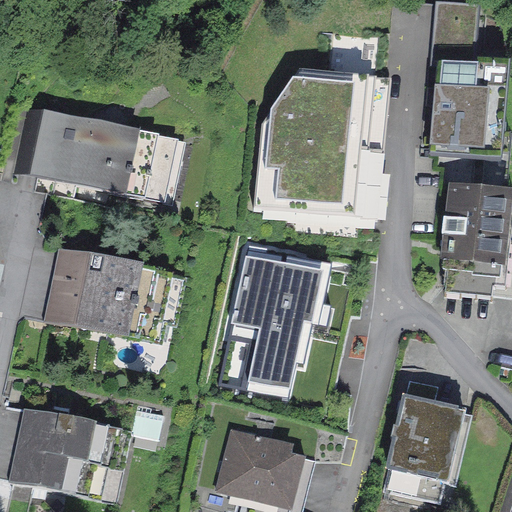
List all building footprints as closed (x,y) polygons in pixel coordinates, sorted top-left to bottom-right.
[(446,0),(434,134),(500,141),(509,54),(476,51),(481,0),(446,0)] [(298,70),(263,123),(254,209),(376,221),(391,79),(298,70)] [(187,125),(48,98),(36,160),(174,188),(187,125)] [(501,260),(509,179),(455,173),(446,255),(501,260)] [(188,265),(62,237),(46,304),(173,332),(188,265)] [(323,271),(246,255),(232,323),(260,329),(249,381),(290,389),(304,322),(313,323),(323,271)] [(469,396),(407,385),(391,473),(454,484),(469,396)] [(136,420),(28,399),(14,466),(123,487),(136,420)] [(241,417),(224,475),(304,497),(318,448),(293,441),(296,432),(241,417)]
